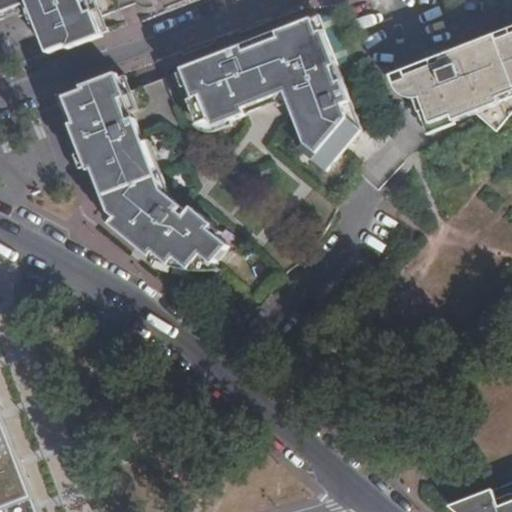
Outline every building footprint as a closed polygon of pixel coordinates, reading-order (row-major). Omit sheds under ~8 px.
[(42,47),(110,21),(112,20),(102,0),(92,4),(90,0),(0,0),(0,21),(34,9),(38,19),(31,21),(42,47)] [(302,101),(297,103),(311,142),(306,149),(333,171),(368,129),(325,18),(189,69),(201,99),(195,101),(204,125),(217,120),(220,127),(252,115),(250,109),(269,102),(266,96),(278,91),(280,98),(298,91),(302,101)] [(511,35),(511,27),(455,50),(458,57),(511,35)] [(511,35),(458,57),(455,50),(434,58),(437,66),(398,82),(400,87),(406,95),(412,101),(420,106),(434,139),(485,118),(490,122),(501,129),(511,115),(511,35)] [(395,74),(398,82),(437,66),(434,58),(395,74)] [(137,90),(135,83),(71,108),(76,120),(139,96),(137,90)] [(116,220),(112,225),(141,250),(153,258),(164,264),(181,271),(195,274),(212,254),(232,271),(244,256),(225,239),(228,235),(209,218),(200,228),(195,223),(199,218),(175,198),(147,127),(142,128),(139,120),(147,117),(139,96),(76,120),(71,122),(94,180),(99,178),(116,220)] [(36,511),(0,418),(0,511),(36,511)] [(179,506),(198,489),(178,466),(159,483),(179,506)] [(511,511),(511,487),(451,511),(511,511)]
